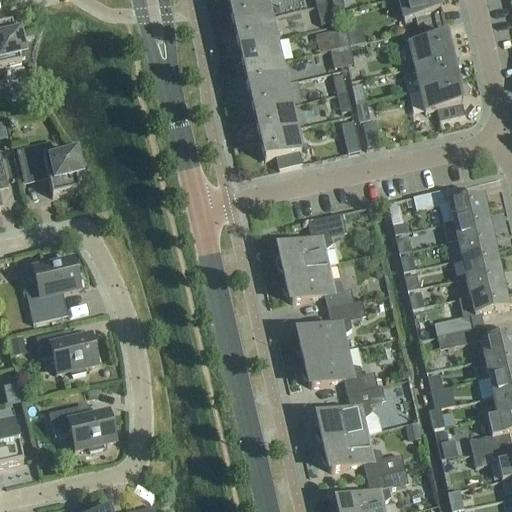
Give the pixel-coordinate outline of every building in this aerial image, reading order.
[(225,0),(228,9),(265,0),(264,0),(225,0)] [(228,9),(233,31),(270,22),(265,0),(228,9)] [(313,0),(316,11),(326,8),(324,0),(313,0)] [(340,0),(330,0),(333,13),(343,11),(340,0)] [(415,23),(418,35),(443,29),(436,0),(408,0),(398,2),(403,25),(415,23)] [(326,8),(316,11),(320,29),(330,27),(326,8)] [(233,31),(238,53),(275,45),(270,22),(233,31)] [(4,73),(21,69),(20,63),(24,62),(19,40),(15,41),(12,29),(0,31),(0,86),(7,85),(4,73)] [(409,50),(414,72),(451,64),(443,29),(418,35),(412,36),(415,48),(409,50)] [(345,33),(335,35),(339,53),(349,51),(345,33)] [(325,37),(329,55),(339,53),(335,35),(325,37)] [(238,53),(243,75),(280,67),(275,45),(238,53)] [(349,51),(339,53),(343,71),(353,69),(349,51)] [(339,53),(329,55),(333,73),(343,71),(339,53)] [(414,72),(419,95),(456,86),(451,64),(414,72)] [(243,75),(248,98),(285,89),(280,67),(243,75)] [(332,82),(336,100),(346,98),(342,79),(332,82)] [(456,86),(419,95),(425,118),(436,115),(439,127),(464,121),(456,86)] [(248,98),(253,120),(290,111),(285,89),(248,98)] [(351,91),(355,110),(366,107),(361,89),(351,91)] [(346,98),(336,100),(340,118),(351,116),(346,98)] [(366,107),(355,110),(359,128),(370,125),(366,107)] [(253,120),(259,142),(296,133),(290,111),(253,120)] [(360,156),(353,127),(341,130),(347,159),(360,156)] [(276,162),(279,175),(301,170),(298,157),(301,156),(296,133),(259,142),(264,165),(265,165),(276,162)] [(76,160),(71,161),(69,155),(52,159),(50,147),(17,155),(24,184),(46,179),(52,202),(79,196),(76,183),(81,182),(76,160)] [(444,209),(441,197),(441,196),(412,203),(416,216),(444,209)] [(487,219),(482,199),(466,203),(448,207),(448,208),(444,209),(438,211),(442,229),(452,227),(487,219)] [(491,237),(487,219),(452,227),(442,229),(447,248),(457,245),(491,237)] [(282,278),(283,281),(327,271),(323,256),(332,250),(330,243),(343,240),(339,220),(307,227),(311,246),(280,253),(279,253),(278,254),(278,255),(277,256),(277,257),(277,258),(278,261),(277,263),(277,264),(276,266),(276,268),(276,269),(276,270),(277,271),(277,273),(278,274),(280,276),(282,278)] [(408,237),(406,227),(392,231),(394,240),(408,237)] [(457,245),(461,264),(495,256),(491,237),(457,245)] [(396,249),(398,259),(410,256),(408,246),(396,249)] [(461,264),(465,283),(500,275),(495,256),(461,264)] [(45,268),(46,273),(33,276),(37,293),(25,296),(32,329),(62,322),(56,299),(80,294),(73,266),(60,269),(59,265),(45,268)] [(401,268),(403,278),(415,275),(413,265),(401,268)] [(324,301),(327,315),(362,307),(361,307),(350,310),(347,295),(342,296),(340,288),(330,286),(327,271),(283,281),(283,285),(283,286),(282,287),(282,288),(281,289),(281,291),(281,292),(282,294),(282,296),(283,297),(284,298),(285,299),(287,301),(288,305),(289,306),(289,307),(291,308),(292,308),(293,308),(324,301)] [(465,283),(469,302),(504,294),(500,275),(465,283)] [(405,287),(407,296),(419,293),(417,284),(405,287)] [(504,294),(469,302),(474,321),(509,313),(504,294)] [(409,305),(411,315),(423,312),(421,303),(409,305)] [(301,362),(302,365),(346,355),(343,340),(351,334),(349,326),(361,323),(358,308),(362,308),(362,307),(327,315),(330,330),(300,337),(299,337),(298,338),(297,339),(297,340),(297,341),(297,342),(297,346),(296,348),(296,350),(295,351),(295,352),(296,354),(296,355),(296,357),(297,358),(298,359),(300,361),(301,362)] [(437,343),(444,341),(473,334),(470,321),(433,329),(437,343)] [(444,341),(447,354),(476,347),(473,334),(444,341)] [(85,378),(84,373),(97,370),(91,342),(68,348),(65,336),(36,343),(41,365),(53,362),(56,379),(70,376),(71,381),(85,378)] [(511,337),(479,345),(484,364),(511,357),(511,337)] [(26,357),(22,341),(10,344),(14,360),(26,357)] [(343,385),(346,400),(381,392),(381,391),(374,393),(370,378),(362,380),(360,372),(350,370),(346,355),(302,365),(303,369),(302,370),(302,371),(301,372),(301,374),(301,375),(301,376),(301,378),(301,379),(302,381),(304,383),(305,384),(307,385),(308,389),(308,391),(309,391),(310,392),(311,392),(312,392),(343,385)] [(511,357),(484,364),(488,383),(511,377),(511,357)] [(511,377),(488,383),(493,402),(511,397),(511,377)] [(428,387),(430,397),(442,394),(440,384),(428,387)] [(321,446),(322,450),(366,439),(362,424),(370,418),(369,410),(381,407),(378,393),(381,392),(346,400),(350,414),(319,421),(318,422),(317,422),(317,423),(316,424),(316,425),(316,426),(317,430),(316,432),(316,433),(315,434),(315,436),(315,438),(315,439),(316,441),(316,442),(317,443),(318,444),(319,445),(321,446)] [(511,397),(493,402),(497,421),(511,417),(511,397)] [(432,406),(435,415),(446,413),(444,403),(432,406)] [(26,409),(28,419),(37,417),(35,407),(26,409)] [(48,419),(52,434),(68,430),(74,456),(88,453),(89,457),(103,454),(102,449),(115,446),(109,419),(86,424),(83,411),(48,419)] [(511,417),(497,421),(486,423),(491,441),(469,447),(472,460),(511,450),(508,438),(511,437),(511,417)] [(430,424),(432,435),(444,432),(442,422),(430,424)] [(0,472),(23,467),(13,427),(0,429),(0,472)] [(405,432),(408,447),(421,444),(417,429),(405,432)] [(362,469),(366,484),(404,475),(401,475),(397,461),(381,465),(379,456),(369,454),(366,439),(322,450),(322,453),(322,454),(321,455),(321,456),(320,458),(320,459),(320,460),(320,462),(321,463),(321,464),(322,465),(323,467),(323,468),(324,468),(326,470),(327,473),(328,474),(328,475),(330,476),(332,476),(362,469)] [(511,454),(511,450),(472,460),(475,473),(497,467),(501,486),(511,483),(511,454)] [(454,461),(452,453),(442,455),(444,463),(454,461)] [(382,511),(382,509),(390,503),(388,494),(404,491),(401,476),(404,475),(366,484),(369,498),(339,505),(338,506),(337,507),(336,507),(336,509),(336,510),(335,511),(382,511)] [(447,498),(449,509),(461,506),(459,495),(447,498)]
